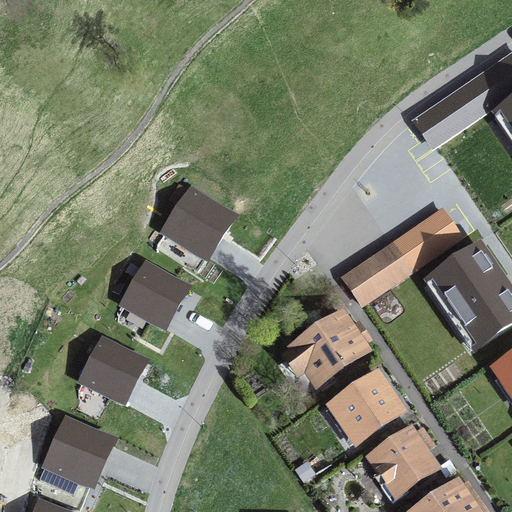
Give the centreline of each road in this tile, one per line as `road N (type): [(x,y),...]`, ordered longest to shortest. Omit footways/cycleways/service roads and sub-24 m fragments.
road 1 (residential): [(151,511),(190,408),(261,277),(361,148),(418,94),(511,32)]
road 2 (track): [(0,266),(128,143),(186,54),(248,0)]
